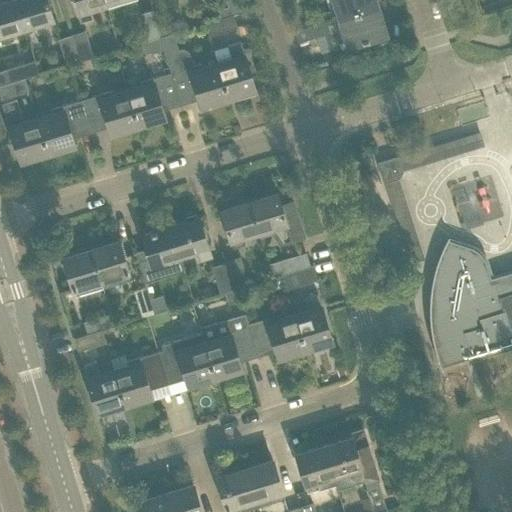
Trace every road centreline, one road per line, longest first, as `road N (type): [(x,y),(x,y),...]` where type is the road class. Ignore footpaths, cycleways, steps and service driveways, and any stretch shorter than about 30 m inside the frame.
road 1 (residential): [(62,480),(384,385)]
road 2 (residential): [(0,224),(306,128)]
road 3 (residential): [(384,385),(306,128)]
road 4 (residential): [(306,128),(448,85)]
road 5 (residential): [(306,128),(267,0)]
road 6 (residential): [(422,511),(384,385)]
road 7 (tertiary): [(62,480),(24,357)]
road 8 (tertiary): [(24,357),(25,330),(0,240)]
